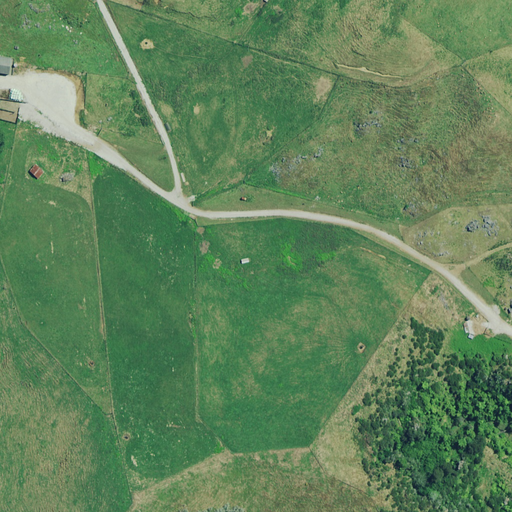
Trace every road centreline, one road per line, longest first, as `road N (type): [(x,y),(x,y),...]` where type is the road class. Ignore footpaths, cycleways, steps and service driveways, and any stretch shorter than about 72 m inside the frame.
road 1 (track): [(0,82),(18,83),(175,202),(217,215),(275,212),(367,227),(431,262),(511,332)]
road 2 (track): [(175,202),(173,157),(99,0)]
